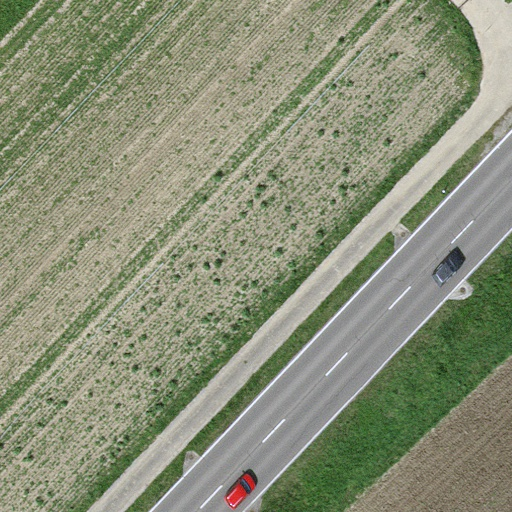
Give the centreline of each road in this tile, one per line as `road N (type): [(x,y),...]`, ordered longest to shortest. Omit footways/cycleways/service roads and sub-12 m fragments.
road 1 (track): [(90,511),(511,61)]
road 2 (secondary): [(208,511),(511,193)]
